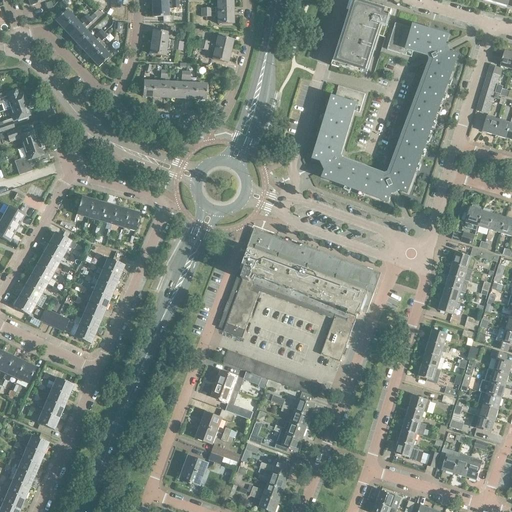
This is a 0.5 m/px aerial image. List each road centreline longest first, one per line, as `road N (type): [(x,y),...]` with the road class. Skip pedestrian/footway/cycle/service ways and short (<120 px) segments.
road 1 (residential): [(97,372),(164,206),(69,170)]
road 2 (residential): [(301,511),(395,260)]
road 3 (residential): [(231,266),(150,491)]
road 4 (residential): [(341,0),(292,159),(288,199)]
road 5 (secondary): [(82,511),(161,321)]
road 6 (residential): [(367,468),(426,271)]
road 7 (residential): [(36,511),(97,372)]
road 8 (residential): [(209,128),(240,82),(252,30),(249,0)]
road 9 (residential): [(114,99),(41,30),(12,30)]
road 10 (residential): [(457,146),(492,24)]
road 11 (secondary): [(161,321),(220,212)]
road 12 (residential): [(485,505),(367,468)]
road 13 (secondary): [(206,207),(161,321)]
road 14 (residential): [(403,238),(288,199)]
road 15 (residential): [(282,216),(395,260)]
